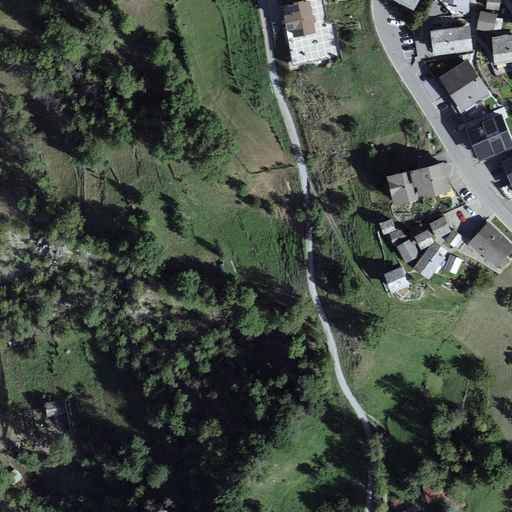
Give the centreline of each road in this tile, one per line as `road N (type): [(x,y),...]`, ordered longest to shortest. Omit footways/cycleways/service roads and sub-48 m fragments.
road 1 (residential): [(260,0),(277,89),(309,185),(315,288),(347,387),(377,445),(371,511)]
road 2 (tertiary): [(379,0),(390,44),(466,167),(511,223)]
